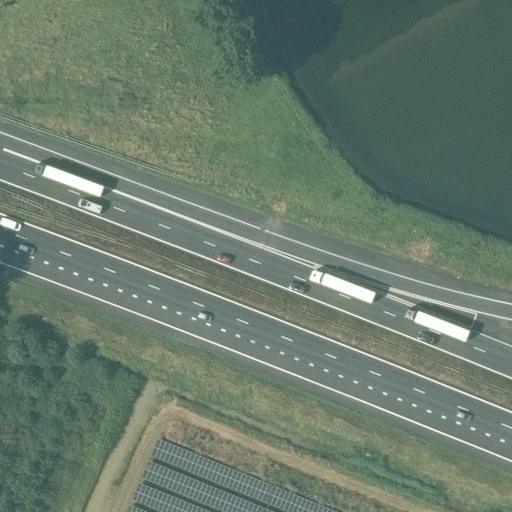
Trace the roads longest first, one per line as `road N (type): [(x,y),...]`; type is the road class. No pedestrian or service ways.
road 1 (motorway): [(511,365),(0,164)]
road 2 (motorway): [(0,232),(511,430)]
road 3 (motorway): [(511,315),(340,267),(186,210),(0,160)]
